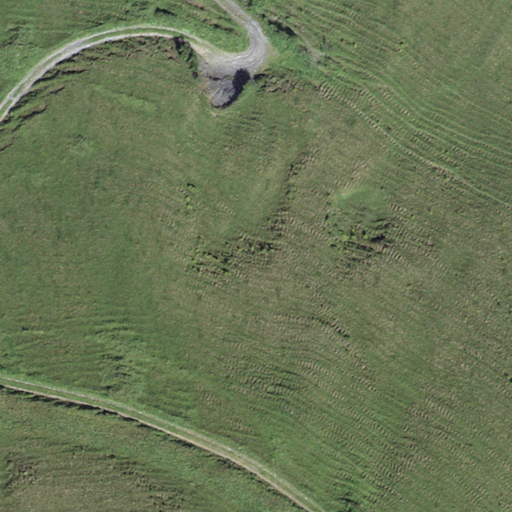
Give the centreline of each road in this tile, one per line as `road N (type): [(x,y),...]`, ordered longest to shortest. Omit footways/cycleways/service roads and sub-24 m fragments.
road 1 (track): [(227,0),(258,33),(257,56),(243,63),(153,33),(98,34),(47,58),(0,124)]
road 2 (track): [(0,382),(149,419),(226,451),(318,511)]
